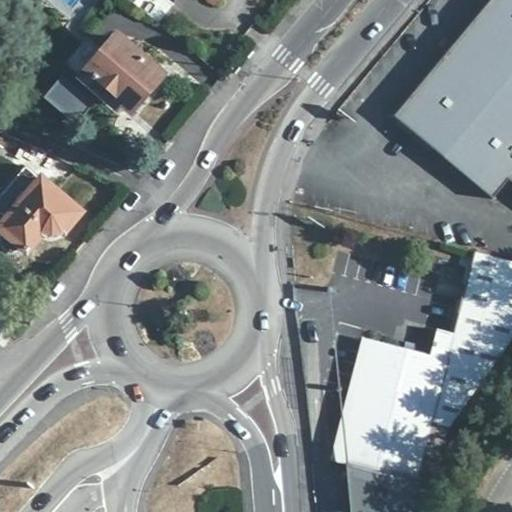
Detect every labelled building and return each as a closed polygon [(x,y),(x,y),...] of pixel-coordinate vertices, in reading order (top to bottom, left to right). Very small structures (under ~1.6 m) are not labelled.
[(394,116),(491,1),(490,0),(483,0),(386,117),(450,171),(454,165),(394,116)] [(511,0),(491,0),(491,1),(394,116),(454,165),(494,198),(509,179),(511,180),(511,0)] [(117,38),(87,74),(122,104),(139,84),(143,86),(146,86),(152,83),(154,81),(155,78),(155,74),(153,68),(117,38)] [(82,213),(27,166),(0,197),(0,214),(8,222),(0,230),(0,231),(2,233),(0,237),(0,250),(2,254),(4,256),(9,256),(15,255),(20,250),(26,254),(41,238),(47,240),(56,241),(59,240),(82,213)] [(346,464),(434,486),(449,426),(511,338),(511,261),(476,252),(448,361),(368,341),(336,462),(346,464)] [(360,339),(328,460),(336,462),(368,341),(360,339)] [(421,511),(433,490),(434,486),(346,464),(351,511),(421,511)]
